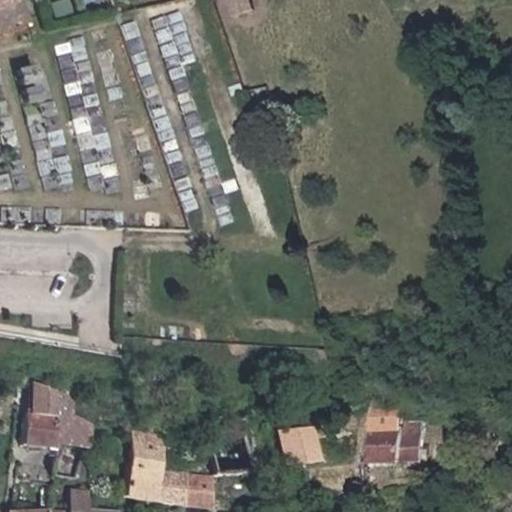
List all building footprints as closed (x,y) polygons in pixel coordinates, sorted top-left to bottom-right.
[(0,0),(0,22),(22,15),(16,0),(0,0)] [(230,0),(232,14),(255,10),(253,0),(230,0)] [(45,383),(24,376),(20,407),(12,406),(10,439),(44,441),(45,434),(78,439),(80,416),(61,406),(62,386),(45,385),(45,383)] [(305,459),(306,416),(273,415),(272,458),(305,459)] [(112,489),(141,493),(148,421),(123,418),(112,489)] [(392,464),(396,422),(366,419),(362,460),(392,464)] [(172,470),(144,466),(141,493),(170,496),(172,470)] [(101,511),(102,505),(74,503),(74,484),(55,483),(53,508),(52,511),(101,511)]
